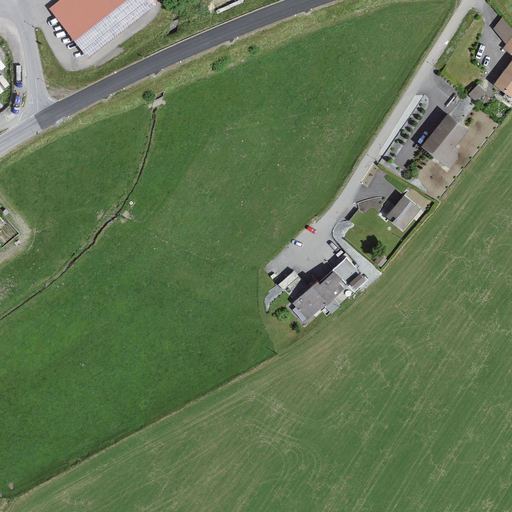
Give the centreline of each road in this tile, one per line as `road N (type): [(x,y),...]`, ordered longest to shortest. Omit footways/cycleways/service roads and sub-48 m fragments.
road 1 (residential): [(287,258),(333,217),(472,0)]
road 2 (secondary): [(312,0),(38,121)]
road 3 (residential): [(10,2),(30,37),(38,121)]
